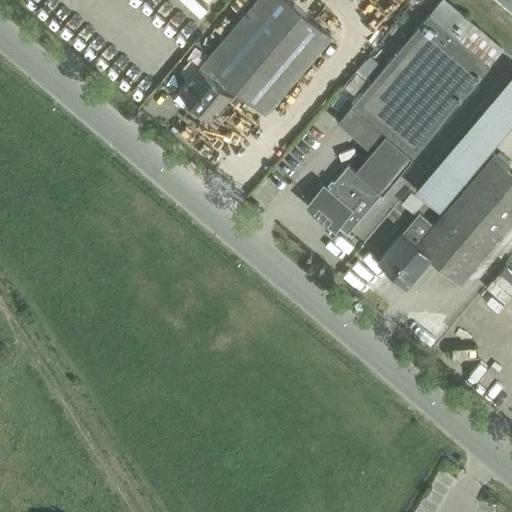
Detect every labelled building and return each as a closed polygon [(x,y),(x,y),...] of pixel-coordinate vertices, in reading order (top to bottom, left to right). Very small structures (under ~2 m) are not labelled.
[(254,0),(218,43),(205,58),(266,110),(267,110),(294,78),(330,36),(289,0),(288,0),(254,0)] [(410,154),(488,63),(502,46),(448,0),(437,0),(428,12),(350,103),(337,119),(371,148),(356,166),(350,161),(314,203),(348,231),(362,214),(393,179),(412,155),(410,154)] [(232,91),(200,64),(179,89),(192,100),(194,98),(199,102),(197,104),(211,116),(232,91)] [(416,158),(428,168),(438,156),(428,147),(427,149),(426,147),(416,158)] [(392,243),(379,258),(407,282),(429,255),(461,283),(474,267),(511,223),(511,168),(494,153),(433,223),(419,212),(402,232),(392,243)]
